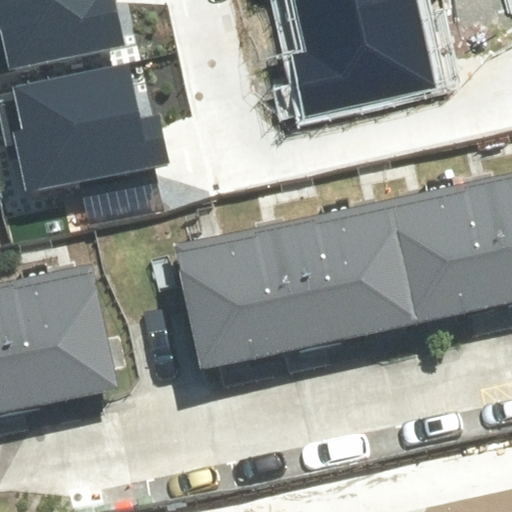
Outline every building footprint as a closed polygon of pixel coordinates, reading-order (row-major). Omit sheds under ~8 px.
[(0,0),(0,1),(13,68),(124,48),(114,0),(0,0)] [(280,0),(304,113),(430,86),(412,0),(280,0)] [(125,70),(2,95),(23,203),(147,179),(125,70)] [(511,188),(426,205),(450,331),(511,319),(511,188)] [(198,247),(222,373),(450,331),(426,205),(198,247)] [(0,295),(0,425),(156,396),(132,270),(0,295)]
